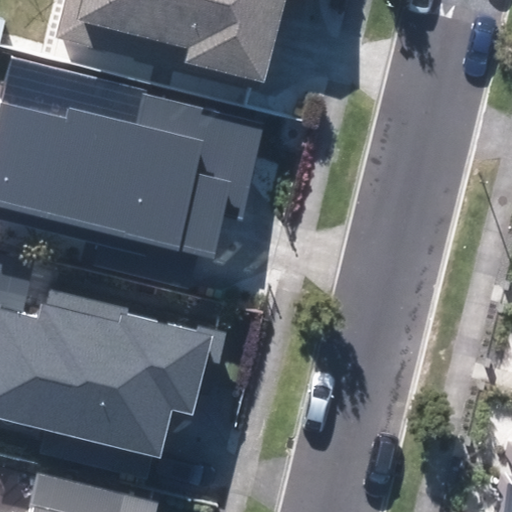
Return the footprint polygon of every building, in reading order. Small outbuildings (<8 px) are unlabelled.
[(180,51),(255,71),(267,23),(273,0),(296,0),(301,1),(301,0),(72,0),(73,0),(186,29),(180,51)] [(96,245),(184,265),(193,225),(210,229),(214,212),(218,194),(239,199),(260,106),(148,80),(150,74),(12,42),(3,80),(0,79),(0,198),(101,222),(96,245)] [(36,440),(144,464),(149,443),(151,434),(158,436),(169,389),(189,394),(193,377),(207,380),(220,321),(124,299),(123,307),(41,289),(38,303),(0,294),(0,405),(42,415),(36,440)] [(0,511),(147,511),(154,487),(37,458),(25,509),(0,503),(0,511)] [(511,511),(511,463),(499,460),(486,511),(511,511)]
